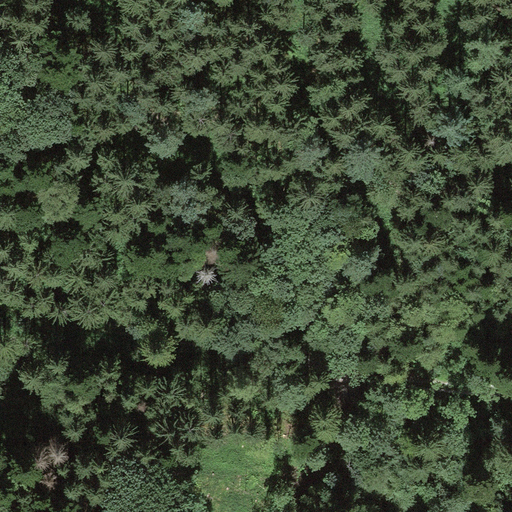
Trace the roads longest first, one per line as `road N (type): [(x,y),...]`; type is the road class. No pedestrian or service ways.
road 1 (track): [(511,393),(355,379),(0,308)]
road 2 (track): [(300,511),(355,379)]
